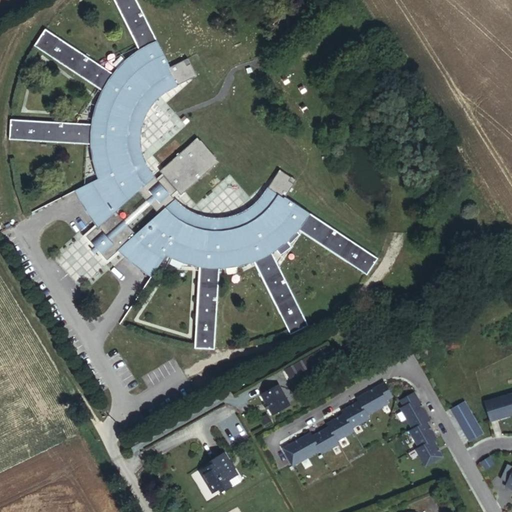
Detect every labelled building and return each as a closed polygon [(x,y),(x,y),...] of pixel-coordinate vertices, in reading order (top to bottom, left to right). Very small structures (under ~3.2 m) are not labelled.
[(91,165),(100,193),(75,193),(103,225),(84,240),(87,243),(107,263),(125,249),(152,279),(164,255),(179,262),(201,268),(197,349),(215,349),(221,267),(238,266),(255,261),(292,333),(310,323),(271,249),(284,242),(294,234),(301,227),(371,270),(380,255),(286,196),(293,184),(287,180),(290,176),(279,170),(266,188),(253,201),(241,210),(231,216),(216,218),(201,216),(188,210),(177,201),(172,197),(177,193),(181,197),(218,164),(196,141),(160,175),(163,179),(158,184),(147,169),(141,156),(140,149),(142,133),(146,120),(154,112),(178,95),(196,85),(190,73),(187,75),(183,70),(170,76),(128,0),(105,0),(139,61),(127,69),(113,82),(42,38),(32,55),(103,100),(97,115),(92,132),(10,128),(10,147),(91,150),(91,165)] [(357,342),(351,330),(343,335),(349,346),(357,342)] [(290,379),(333,361),(328,350),(285,368),(290,379)] [(322,384),(318,375),(306,382),(311,391),(322,384)] [(322,460),(339,450),(337,447),(354,437),(353,434),(369,424),(367,421),(387,409),(386,406),(392,402),(384,389),(357,406),(359,409),(342,418),(344,422),(328,431),(329,435),(313,444),(311,441),(284,457),(293,473),(320,457),(322,460)] [(294,412),(283,393),(266,403),(278,422),(294,412)] [(489,423),(511,416),(511,395),(484,404),(489,423)] [(435,441),(426,425),(429,423),(414,397),(400,405),(403,411),(400,413),(412,433),(408,435),(418,451),(415,452),(424,469),(442,459),(433,443),(435,441)] [(481,435),(463,404),(450,411),(469,443),(481,435)] [(234,479),(231,472),(228,473),(226,470),(228,468),(221,456),(205,466),(207,468),(198,473),(206,486),(204,488),(210,498),(217,493),(219,496),(229,490),(226,485),(234,479)] [(493,464),(488,457),(479,463),(485,470),(493,464)]
